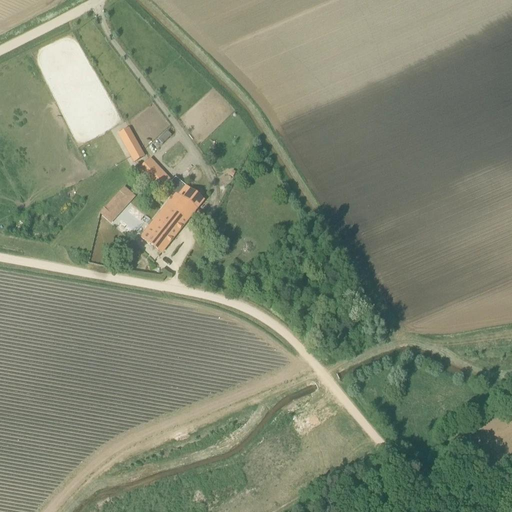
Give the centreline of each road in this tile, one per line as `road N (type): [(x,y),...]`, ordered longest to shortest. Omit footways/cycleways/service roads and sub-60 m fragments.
road 1 (track): [(0,258),(201,291),(267,317),(321,370)]
road 2 (track): [(386,444),(425,484),(511,499)]
road 3 (track): [(386,444),(280,511)]
